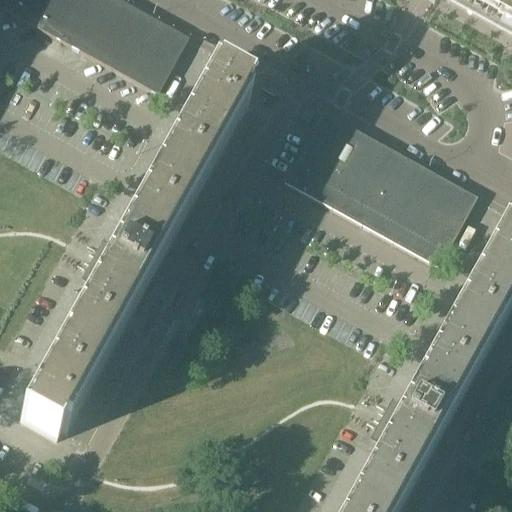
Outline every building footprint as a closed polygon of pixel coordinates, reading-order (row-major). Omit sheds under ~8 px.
[(9,0),(3,13),(66,48),(91,0),(9,0)] [(188,42),(111,0),(91,0),(66,48),(157,98),(188,42)] [(511,0),(442,0),(511,38),(511,0)] [(61,435),(65,437),(66,436),(65,436),(246,111),(247,110),(242,108),(248,98),(215,80),(215,81),(211,78),(210,79),(115,252),(104,246),(84,282),(95,288),(20,422),(19,423),(24,426),(23,426),(56,444),(61,435)] [(322,117),(291,173),(283,187),(437,272),(476,202),(322,117)] [(401,511),(445,433),(511,311),(511,244),(504,240),(504,241),(499,238),(499,239),(403,412),(393,406),(373,442),(372,442),(383,448),(348,511),(401,511)]
